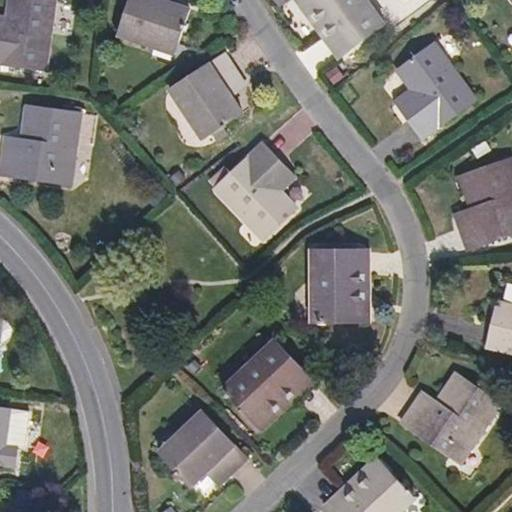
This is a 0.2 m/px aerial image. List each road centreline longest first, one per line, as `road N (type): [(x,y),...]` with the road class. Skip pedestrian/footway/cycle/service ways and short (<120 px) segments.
road 1 (residential): [(252,511),(393,373),(411,326),(415,275),(390,192),(330,125),(242,0)]
road 2 (tertiary): [(114,511),(101,405),(77,335),(0,233)]
